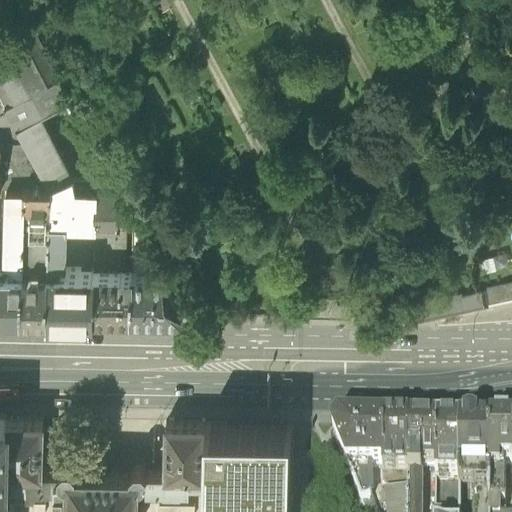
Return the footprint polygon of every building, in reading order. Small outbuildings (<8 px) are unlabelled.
[(37,28),(0,47),(0,88),(5,99),(60,71),(37,28)] [(71,93),(60,71),(5,99),(9,106),(17,121),(42,108),(71,93)] [(0,88),(0,110),(9,106),(5,99),(0,88)] [(17,121),(9,106),(0,110),(0,137),(1,138),(27,138),(17,121)] [(74,172),(42,108),(17,121),(27,138),(51,182),(51,185),(77,186),(74,172)] [(27,138),(1,138),(1,181),(7,181),(26,182),(51,182),(27,138)] [(26,182),(7,181),(5,253),(15,260),(14,266),(23,266),(24,235),(26,182)] [(51,182),(26,182),(24,235),(29,235),(29,230),(33,231),(33,266),(49,267),(49,266),(51,185),(51,182)] [(77,186),(51,185),(49,266),(60,266),(60,258),(66,258),(67,218),(96,219),(98,187),(77,186)] [(96,219),(95,267),(125,267),(126,220),(118,219),(118,202),(115,202),(115,187),(98,187),(96,219)] [(133,213),(132,267),(148,268),(148,252),(154,252),(133,213)] [(491,254),(483,255),(486,267),(493,265),(494,267),(509,264),(506,248),(490,252),(491,254)] [(14,266),(0,265),(0,305),(22,308),(23,266),(14,266)] [(33,266),(23,266),(22,308),(47,309),(49,267),(33,266)] [(49,266),(49,267),(47,309),(94,310),(95,267),(60,266),(49,266)] [(125,267),(95,267),(94,310),(131,311),(132,267),(125,267)] [(148,268),(132,267),(131,311),(185,312),(162,269),(148,268)] [(511,279),(483,285),(487,302),(495,300),(511,296),(511,279)] [(384,298),(387,317),(416,317),(487,302),(483,285),(461,290),(460,288),(384,298)] [(301,296),(301,315),(350,316),(350,303),(335,303),(336,297),(301,296)] [(0,511),(8,511),(8,509),(11,509),(12,501),(12,470),(27,471),(27,489),(35,490),(35,486),(55,486),(55,495),(66,495),(65,499),(62,499),(57,504),(58,511),(74,511),(75,508),(104,509),(130,509),(130,511),(146,511),(147,506),(142,501),(139,501),(139,486),(204,488),(204,473),(206,421),(167,419),(166,444),(165,470),(147,469),(147,464),(143,460),(136,460),(131,465),(131,467),(104,467),(98,467),(76,466),(76,464),(71,459),(64,459),(59,463),(59,470),(61,473),(55,473),(55,466),(44,466),(44,417),(12,417),(12,410),(0,409),(0,511)] [(257,422),(206,421),(204,473),(204,488),(204,511),(289,511),(292,423),(257,422)] [(375,423),(337,421),(330,430),(363,511),(377,511),(378,511),(372,503),(373,470),(384,471),(385,423),(375,423)] [(385,423),(384,471),(384,478),(409,478),(409,425),(401,424),(385,423)] [(414,425),(409,425),(409,478),(409,496),(408,511),(423,511),(424,469),(438,470),(438,426),(414,425)] [(457,426),(438,426),(438,470),(438,482),(461,482),(461,469),(461,426),(457,426)] [(474,470),(473,511),(490,511),(492,426),(475,426),(471,426),(461,426),(461,469),(474,470)] [(490,511),(497,511),(503,511),(503,470),(511,470),(511,426),(507,427),(494,426),(492,426),(490,511)] [(392,496),(386,500),(386,511),(408,511),(409,496),(392,496)]
